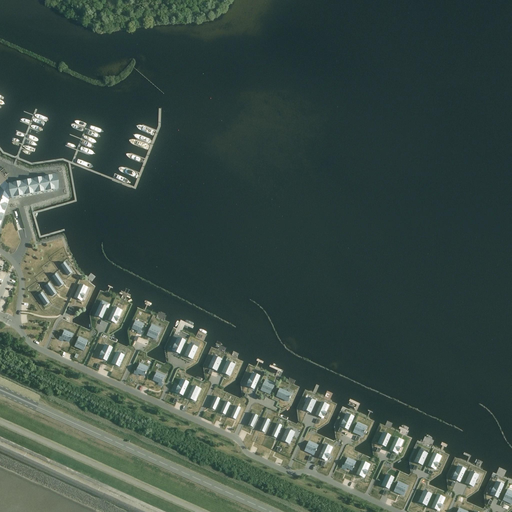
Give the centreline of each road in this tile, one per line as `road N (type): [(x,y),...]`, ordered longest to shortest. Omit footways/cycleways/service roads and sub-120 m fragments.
road 1 (trunk): [(271,511),(0,390)]
road 2 (unclassified): [(207,511),(0,419)]
